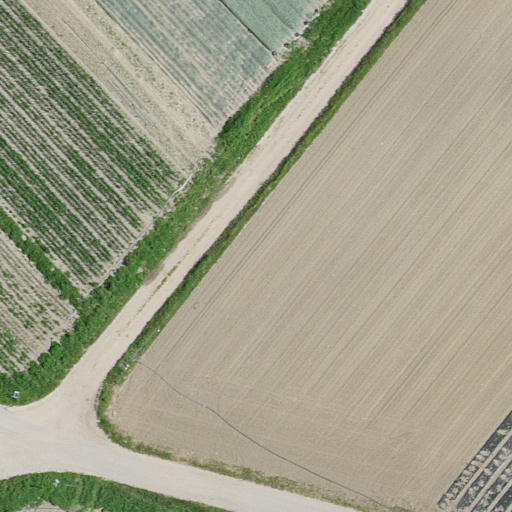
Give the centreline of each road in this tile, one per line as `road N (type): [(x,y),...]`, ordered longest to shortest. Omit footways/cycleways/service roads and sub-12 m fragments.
road 1 (track): [(391,0),(33,448)]
road 2 (track): [(299,511),(33,448)]
